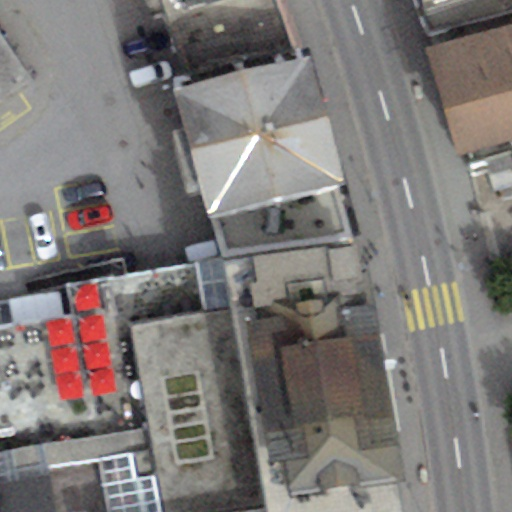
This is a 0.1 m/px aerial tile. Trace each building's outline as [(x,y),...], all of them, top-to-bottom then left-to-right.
[(153,0),(183,87),(302,53),(282,0),(153,0)] [(414,0),(417,8),(435,0),(414,0)] [(511,0),(442,0),(453,32),(420,42),(457,157),(463,155),(466,162),(481,157),(488,178),(511,170),(511,0)] [(0,35),(0,99),(30,79),(0,35)] [(358,237),(308,51),(302,53),(183,87),(171,90),(218,260),(358,237)] [(414,511),(367,235),(358,237),(218,260),(202,263),(149,272),(62,287),(57,312),(0,322),(0,511),(414,511)]
